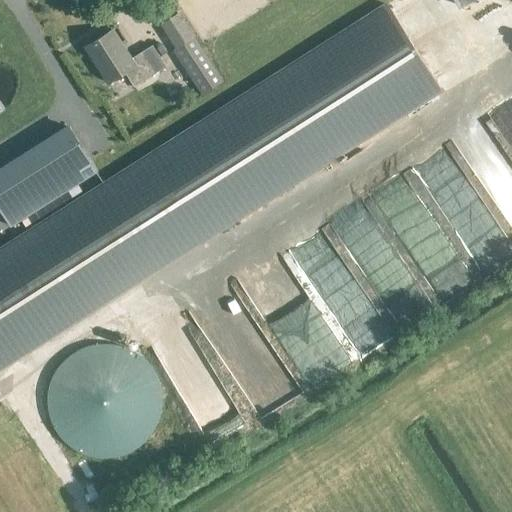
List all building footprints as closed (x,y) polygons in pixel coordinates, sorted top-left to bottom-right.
[(385,2),(121,170),(37,223),(40,226),(0,251),(0,368),(441,89),(385,2)] [(171,51),(201,96),(222,82),(193,38),(194,38),(177,13),(158,25),(174,49),(171,51)] [(131,59),(113,29),(84,48),(107,84),(125,73),(133,87),(165,67),(152,46),(131,59)] [(96,170),(69,127),(0,170),(0,209),(10,225),(96,170)] [(486,133),(462,145),(473,166),(497,154),(486,133)] [(477,171),(511,232),(511,175),(501,157),(477,171)] [(322,171),(294,186),(301,199),(329,184),(322,171)] [(272,373),(325,340),(252,225),(200,258),(272,373)] [(48,389),(47,401),(48,414),(53,426),(59,437),(68,446),(79,453),(91,457),(104,458),(117,457),(129,453),(140,446),(149,437),(155,426),(160,414),(161,401),(160,389),(155,377),(149,366),(140,357),(129,350),(117,346),(104,344),(91,346),(79,350),(68,357),(59,366),(52,377),(48,389)] [(208,370),(176,388),(204,437),(236,419),(221,393),(221,392),(208,370)]
